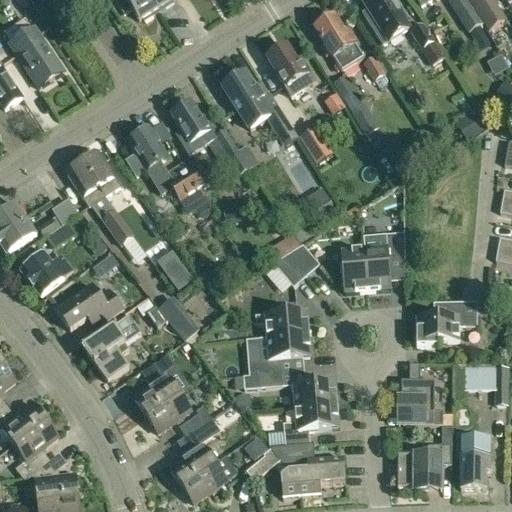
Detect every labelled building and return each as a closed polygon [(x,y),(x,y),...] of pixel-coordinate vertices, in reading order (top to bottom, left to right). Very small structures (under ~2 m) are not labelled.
[(157,13),(148,0),(121,0),(115,4),(123,17),(131,12),(139,24),(157,13)] [(148,0),(157,13),(175,2),(173,0),(148,0)] [(379,29),(386,39),(405,27),(399,17),(402,15),(394,3),(391,5),(387,0),(362,0),(363,2),(360,4),(377,30),(379,29)] [(413,0),(416,3),(421,10),(431,4),(428,0),(413,0)] [(468,37),(482,27),(465,0),(456,0),(448,6),(468,37)] [(466,0),(466,1),(488,34),(504,23),(489,0),(466,0)] [(316,31),(313,33),(333,63),(342,76),(364,62),(355,48),(357,46),(349,33),(344,36),(334,20),(325,25),(322,24),(316,27),(316,31)] [(482,27),(468,37),(479,54),(493,45),(482,27)] [(422,30),(410,37),(421,54),(433,46),(422,30)] [(38,92),(64,75),(35,31),(9,48),(38,92)] [(269,61),(266,63),(290,100),(312,86),(307,78),(310,76),(302,63),(297,66),(287,50),(278,56),(274,54),(269,58),(269,61)] [(364,68),(374,85),(384,78),(374,61),(364,68)] [(0,107),(4,114),(21,103),(0,70),(0,107)] [(298,143),(289,129),(270,99),(265,103),(258,92),(255,94),(244,78),(236,82),(231,81),(224,86),(223,91),(222,91),(241,119),(252,135),(270,123),(288,150),(298,143)] [(352,121),(366,112),(346,79),(332,87),(352,121)] [(311,105),(326,129),(347,116),(332,93),(331,93),(326,86),(316,93),(320,99),(311,105)] [(511,89),(508,86),(498,97),(508,106),(511,100),(511,89)] [(188,160),(208,147),(218,163),(232,185),(249,174),(225,136),(218,140),(205,120),(202,122),(191,106),(171,119),(181,135),(175,139),(188,160)] [(467,143),(483,134),(473,117),(457,126),(467,143)] [(315,132),(299,142),(316,169),(332,158),(315,132)] [(174,191),(172,186),(159,167),(168,161),(150,133),(128,146),(146,175),(147,175),(162,198),(171,192),(174,191)] [(82,167),(104,202),(119,192),(113,183),(114,182),(98,157),(82,167)] [(114,216),(104,202),(82,167),(66,177),(82,203),(83,202),(88,211),(89,211),(100,226),(119,251),(133,240),(114,216)] [(200,194),(205,191),(209,189),(197,170),(172,186),(174,191),(171,192),(180,207),(183,205),(200,194)] [(183,205),(190,217),(197,213),(204,224),(214,217),(200,194),(183,205)] [(511,195),(503,194),(501,206),(511,207),(511,195)] [(313,209),(321,222),(337,212),(329,199),(313,209)] [(78,219),(69,205),(59,211),(62,216),(54,221),(60,231),(78,219)] [(511,207),(501,206),(499,217),(511,219),(511,207)] [(36,238),(16,208),(0,218),(0,250),(5,258),(36,238)] [(57,232),(52,223),(38,231),(44,241),(57,232)] [(47,241),(53,251),(74,237),(67,228),(47,241)] [(378,252),(364,253),(367,296),(391,294),(388,263),(404,262),(404,237),(377,239),(378,252)] [(511,244),(499,242),(497,254),(511,256),(511,244)] [(287,258),(306,280),(319,269),(302,249),(300,251),(287,258)] [(195,283),(173,253),(157,265),(179,295),(195,283)] [(344,298),(367,296),(364,253),(340,255),(344,298)] [(511,256),(497,254),(495,265),(511,268),(511,256)] [(44,257),(20,275),(27,285),(26,285),(31,292),(32,291),(40,301),(73,274),(61,260),(52,267),(44,257)] [(273,269),(291,289),(293,291),(306,280),(287,258),(275,266),(272,268),(273,269)] [(335,281),(333,266),(326,267),(320,272),(327,282),(335,281)] [(50,306),(70,335),(105,310),(112,320),(94,332),(94,333),(122,313),(108,293),(108,294),(108,295),(99,301),(91,289),(56,314),(50,306)] [(175,300),(168,305),(177,316),(166,323),(184,346),(186,345),(189,349),(201,340),(197,336),(201,334),(175,300)] [(476,307),(433,308),(433,322),(416,322),(416,351),(437,351),(437,346),(459,346),(459,332),(477,332),(476,307)] [(266,342),(309,338),(307,315),(255,319),(255,329),(265,328),(266,342)] [(125,333),(120,326),(82,352),(93,369),(95,368),(107,386),(128,372),(116,354),(125,347),(118,337),(125,333)] [(311,362),(309,338),(266,342),(268,365),(247,366),(248,379),(248,380),(281,377),(280,364),(305,362),(311,362)] [(178,398),(167,382),(171,379),(169,377),(176,372),(167,359),(140,377),(150,391),(133,403),(145,421),(178,398)] [(420,385),(420,368),(409,368),(409,385),(401,385),(401,402),(398,402),(398,416),(413,416),(413,428),(403,428),(403,430),(443,430),(443,415),(434,415),(434,385),(420,385)] [(0,396),(15,385),(2,369),(0,370),(0,414),(6,410),(0,401),(0,396)] [(496,371),(453,371),(453,405),(467,405),(467,395),(496,395),(496,371)] [(511,371),(497,371),(497,410),(510,410),(511,371)] [(282,390),(281,377),(248,380),(243,380),(244,393),(244,394),(249,393),(283,390),(282,390)] [(292,389),(294,413),(337,409),(335,386),(292,389)] [(178,398),(145,421),(157,438),(174,426),(176,428),(183,424),(181,421),(190,415),(178,398)] [(0,433),(1,433),(13,449),(45,424),(32,407),(15,421),(6,410),(0,414),(0,433)] [(337,409),(294,413),(295,427),(283,428),(284,450),(310,448),(308,435),(339,432),(337,409)] [(196,416),(198,419),(194,421),(200,430),(211,423),(204,411),(196,416)] [(200,430),(197,433),(206,446),(220,436),(211,423),(200,430)] [(58,441),(45,424),(13,449),(25,465),(15,472),(24,484),(49,466),(41,455),(58,441)] [(477,443),(477,451),(476,451),(476,461),(461,462),(461,493),(485,494),(486,476),(490,476),(490,462),(489,462),(489,451),(488,451),(488,443),(477,443)] [(313,447),(310,448),(284,450),(269,451),(271,453),(281,465),(289,476),(282,481),(281,482),(282,503),(318,500),(318,499),(316,499),(315,490),(344,488),(343,468),(339,462),(314,464),(313,447)] [(169,473),(181,491),(214,468),(202,450),(193,457),(192,454),(186,458),(185,459),(187,461),(169,473)] [(452,470),(452,450),(427,450),(427,458),(398,458),(397,491),(414,491),(414,495),(428,495),(429,479),(441,479),(441,481),(442,481),(442,470),(452,470)] [(274,470),(281,465),(271,453),(263,459),(264,460),(273,471),(274,470)] [(214,468),(181,491),(193,508),(211,496),(212,498),(219,494),(217,491),(226,485),(236,478),(224,461),(214,468)] [(35,483),(38,505),(78,500),(75,479),(54,481),(53,479),(45,479),(46,482),(35,483)] [(78,511),(78,500),(38,505),(38,511),(78,511)]
